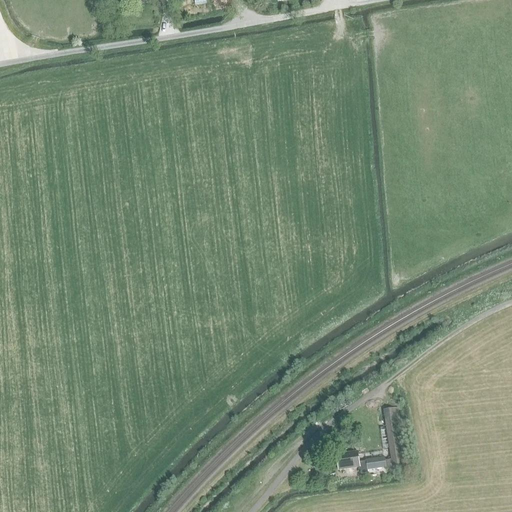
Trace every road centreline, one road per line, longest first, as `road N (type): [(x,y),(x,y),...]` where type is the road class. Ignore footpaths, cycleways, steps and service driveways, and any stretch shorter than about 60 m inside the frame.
road 1 (unclassified): [(0,64),(333,6)]
road 2 (unclassified): [(511,303),(453,333),(334,421)]
